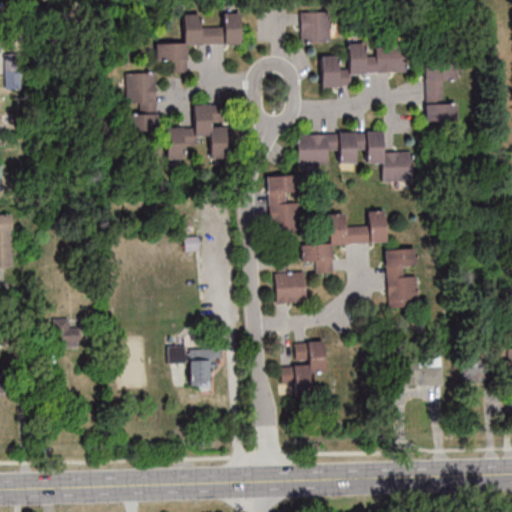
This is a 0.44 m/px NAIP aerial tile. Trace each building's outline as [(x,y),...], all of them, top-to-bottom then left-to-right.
[(187,45),(240,43),(239,11),(221,12),(222,26),(200,26),(200,12),(182,13),(183,42),(155,43),(155,60),(169,59),(169,72),(188,72),(187,45)] [(300,42),(330,42),(330,11),(300,11),(300,42)] [(350,73),(405,72),(405,47),(347,47),(347,68),(339,68),(339,55),(320,55),(320,87),(350,87),(350,73)] [(424,120),(455,120),(455,102),(443,102),(443,81),(454,81),(454,65),(424,65),(424,120)] [(156,72),(125,72),(125,103),(137,103),(137,113),(127,113),(127,130),(156,131),(156,72)] [(165,127),(166,159),(184,158),(183,144),(198,144),(197,136),(207,136),(208,158),(229,157),(229,146),(240,146),(239,125),(210,126),(209,103),(192,104),(192,126),(165,127)] [(380,181),(411,181),(411,152),(381,152),(381,132),(364,132),(364,163),(380,163),(380,181)] [(336,133),(336,164),(356,164),(356,133),(336,133)] [(330,134),(296,134),(296,164),(330,164),(330,134)] [(266,175),(268,228),(298,227),(295,174),(266,175)] [(385,242),(383,210),(366,211),(367,226),(344,226),(343,214),(327,214),(328,243),(298,245),(299,262),(314,261),(315,273),(331,273),(330,244),(385,242)] [(12,214),(0,214),(0,266),(12,266),(12,214)] [(199,249),(199,234),(183,235),(184,250),(199,249)] [(386,308),(417,307),(416,248),(385,249),(386,308)] [(274,304),(304,304),(304,273),(274,273),(274,304)] [(69,318),(53,318),(53,345),(86,345),(86,327),(69,327),(69,318)] [(293,342),(294,365),(280,365),(280,383),(292,383),(292,390),(312,390),(312,373),(324,373),(324,342),(293,342)] [(188,363),(188,386),(212,386),(213,347),(166,345),(166,363),(188,363)] [(497,380),(497,353),(462,353),(462,380),(497,380)] [(441,386),(441,357),(396,358),(396,386),(441,386)]
